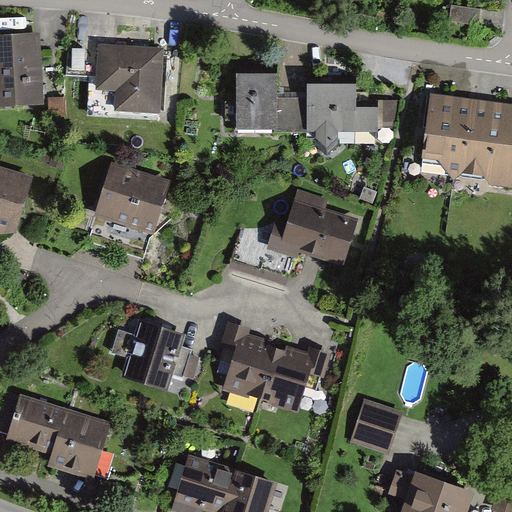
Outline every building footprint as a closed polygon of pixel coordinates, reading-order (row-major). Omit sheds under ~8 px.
[(452,10),(450,27),(482,31),(484,14),(452,10)] [(44,34),(0,36),(0,107),(47,105),(44,34)] [(166,120),(167,53),(102,52),(101,119),(166,120)] [(317,90),(316,110),(287,110),(287,80),(243,79),(242,137),(287,138),(287,136),(381,134),(380,108),(365,109),(366,93),(317,90)] [(511,110),(432,100),(422,176),(511,187),(511,110)] [(173,186),(117,170),(102,225),(158,240),(173,186)] [(35,184),(0,173),(0,242),(16,247),(35,184)] [(302,201),(290,244),(353,261),(365,218),(302,201)] [(197,341),(145,325),(126,381),(178,397),(197,341)] [(321,361),(240,337),(224,390),(305,414),(321,361)] [(111,424),(24,399),(13,438),(60,451),(55,467),(96,479),(111,424)] [(407,414),(367,403),(355,447),(396,458),(407,414)] [(193,461),(179,504),(203,511),(273,511),(281,489),(193,461)] [(475,511),(481,489),(429,476),(420,511),(475,511)]
